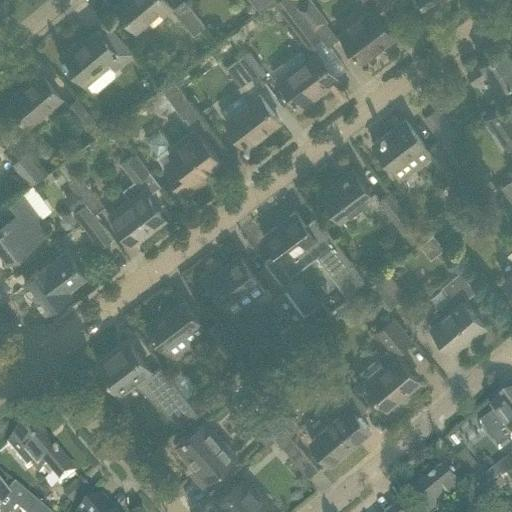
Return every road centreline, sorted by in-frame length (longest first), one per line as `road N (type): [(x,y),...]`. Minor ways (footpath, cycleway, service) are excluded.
road 1 (residential): [(35,359),(493,14),(511,10)]
road 2 (residential): [(324,511),(511,351)]
road 3 (residential): [(173,511),(35,359)]
